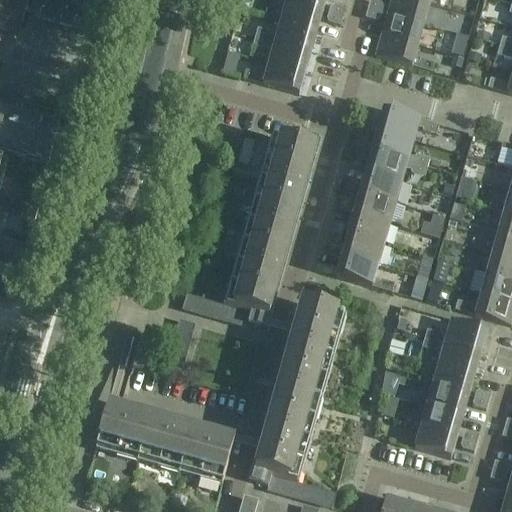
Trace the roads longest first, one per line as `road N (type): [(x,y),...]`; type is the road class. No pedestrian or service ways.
road 1 (tertiary): [(0,484),(75,263),(138,158),(155,91)]
road 2 (residential): [(250,429),(340,127)]
road 3 (residential): [(361,511),(371,476),(470,503),(501,394),(511,390)]
road 4 (residential): [(340,127),(158,76)]
road 5 (residential): [(511,115),(470,104),(434,110),(349,89)]
road 6 (residential): [(250,429),(91,385)]
road 7 (residential): [(155,91),(0,49)]
